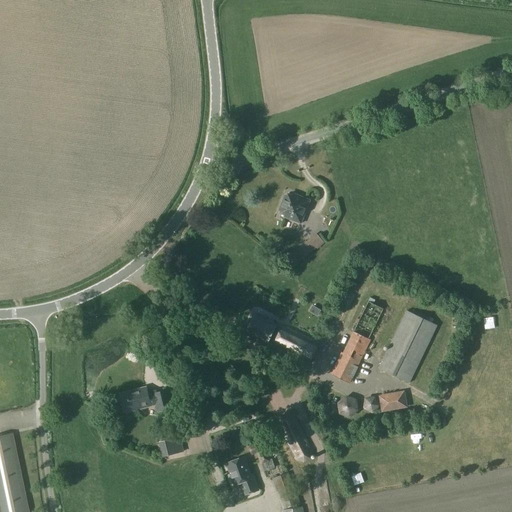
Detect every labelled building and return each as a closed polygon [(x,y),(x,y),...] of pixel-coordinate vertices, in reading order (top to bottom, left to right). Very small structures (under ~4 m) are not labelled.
[(294,194),(292,198),(285,195),(279,209),(287,212),(285,217),(301,223),(310,200),(294,194)] [(297,265),(315,241),(308,235),(296,251),(297,253),(292,261),(297,265)] [(350,383),(371,340),(369,339),(384,309),(368,301),(343,353),(341,352),(330,374),(350,383)] [(410,383),(437,325),(406,310),(378,368),(410,383)] [(276,341),(273,346),(309,364),(319,342),(284,325),(283,327),(277,324),(276,325),(256,315),(248,332),(268,342),(270,338),(276,341)] [(172,408),(168,390),(148,395),(146,387),(119,393),(124,413),(156,405),(157,412),(172,408)] [(384,418),(407,414),(404,392),(380,396),(384,418)] [(358,410),(356,399),(346,396),(337,403),(339,414),(350,417),(358,410)] [(304,462),(311,458),(313,450),(295,415),(287,414),(280,417),(278,424),(295,457),(304,462)] [(162,457),(184,451),(179,430),(166,433),(167,440),(159,442),(162,457)] [(28,511),(12,433),(0,435),(0,511),(28,511)] [(271,459),(269,460),(262,442),(249,446),(252,454),(258,452),(265,471),(275,467),(271,459)] [(231,475),(234,485),(242,483),(246,494),(258,490),(253,475),(251,476),(244,457),(229,462),(233,474),(231,475)] [(272,479),(283,509),(300,503),(294,485),(293,485),(288,472),(272,479)] [(412,476),(414,487),(423,486),(421,475),(412,476)] [(346,483),(350,494),(356,492),(352,481),(346,483)]
